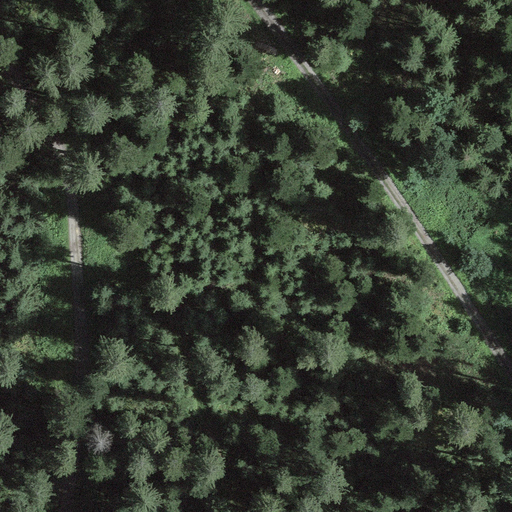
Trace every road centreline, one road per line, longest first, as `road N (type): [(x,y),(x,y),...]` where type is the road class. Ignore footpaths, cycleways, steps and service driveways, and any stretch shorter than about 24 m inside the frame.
road 1 (track): [(0,57),(36,105),(59,179),(77,297),(74,422),(61,511)]
road 2 (track): [(511,369),(375,161),(255,0)]
